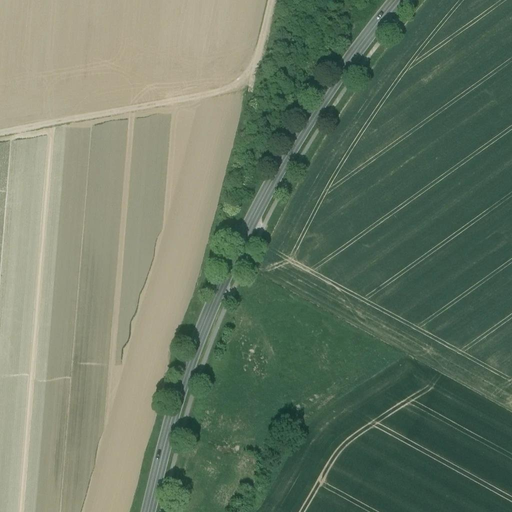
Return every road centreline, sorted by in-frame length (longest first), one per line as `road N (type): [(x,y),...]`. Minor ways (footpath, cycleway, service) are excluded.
road 1 (primary): [(396,0),(311,115),(249,225),(191,362),(148,511)]
road 2 (track): [(270,0),(250,82),(0,132)]
